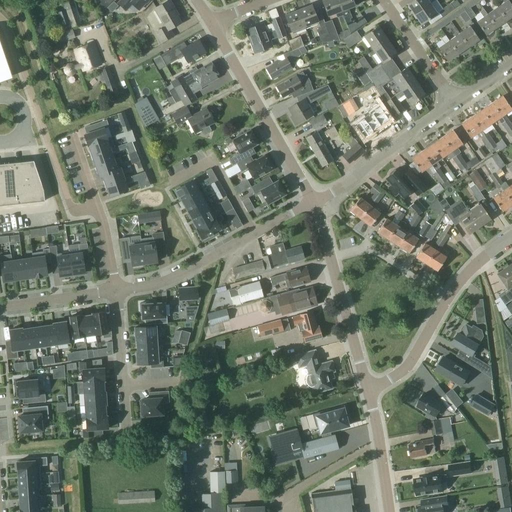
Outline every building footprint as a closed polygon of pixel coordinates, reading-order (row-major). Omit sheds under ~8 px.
[(139,10),(147,0),(120,0),(118,3),(126,11),(132,4),(139,10)] [(337,13),(339,17),(343,15),(336,0),(324,0),(322,1),(328,16),(337,13)] [(351,0),(336,0),(343,15),(347,28),(351,26),(348,21),(352,19),(348,9),(354,6),(351,0)] [(415,14),(430,4),(429,4),(434,0),(413,0),(408,4),(415,14)] [(468,9),(478,2),(476,0),(472,0),(470,1),(465,5),(468,9)] [(506,21),(511,16),(511,5),(508,0),(497,8),(506,21)] [(81,24),(73,1),(63,4),(65,11),(66,11),(68,18),(67,19),(64,11),(58,12),(62,24),(70,21),(72,27),(81,24)] [(161,43),(173,36),(169,29),(180,23),(174,13),(175,12),(169,1),(155,9),(166,27),(155,33),(161,43)] [(442,17),(454,9),(450,3),(438,11),(442,17)] [(430,4),(415,14),(422,24),(437,14),(430,4)] [(305,29),(319,24),(311,5),(298,10),(305,29)] [(271,46),(266,33),(274,30),(278,39),(286,35),(279,16),(279,17),(275,8),(268,11),(271,20),(270,20),(271,23),(263,26),(262,24),(246,30),(254,53),(271,46)] [(496,28),(506,21),(497,8),(487,15),(496,28)] [(496,28),(487,15),(482,9),(479,11),(483,17),(476,22),(485,35),(496,28)] [(292,34),(305,29),(298,10),(285,15),(292,34)] [(448,17),(451,21),(461,14),(459,10),(448,17)] [(58,32),(51,16),(38,21),(50,52),(56,49),(51,35),(58,32)] [(438,24),(440,28),(451,21),(448,17),(438,24)] [(356,32),(367,25),(362,18),(351,26),(347,28),(351,36),(356,32)] [(325,26),(331,41),(339,40),(331,20),(324,23),(325,26)] [(424,34),(427,38),(440,28),(438,24),(424,34)] [(321,43),(331,41),(325,26),(316,30),(321,43)] [(369,52),(387,40),(378,27),(364,36),(371,46),(367,49),(369,52)] [(459,34),(468,47),(479,40),(470,27),(459,34)] [(60,43),(75,38),(72,29),(57,34),(60,43)] [(356,32),(351,36),(343,41),(349,48),(361,40),(356,32)] [(458,54),(468,47),(459,34),(449,41),(458,54)] [(447,62),(458,54),(449,41),(445,35),(441,38),(445,43),(438,48),(447,62)] [(288,41),(292,50),(303,46),(300,36),(288,41)] [(11,72),(0,40),(0,80),(9,77),(9,73),(11,72)] [(387,40),(369,52),(371,55),(376,53),(383,62),(396,53),(387,40)] [(161,57),(165,65),(184,55),(188,62),(205,53),(198,41),(181,50),(179,45),(160,56),(161,57)] [(83,72),(101,65),(93,44),(75,50),(79,64),(73,65),(71,64),(68,64),(65,65),(63,67),(63,70),(63,72),(65,75),(68,76),(71,76),(73,75),(75,73),(75,71),(81,69),(83,72)] [(272,79),(296,66),(292,60),(301,55),(301,54),(309,50),(306,45),(303,46),(292,50),(283,54),(284,59),(275,64),(274,63),(266,68),(272,79)] [(158,69),(165,65),(161,57),(153,61),(158,69)] [(207,74),(215,70),(211,63),(197,71),(195,68),(192,70),(194,73),(187,76),(191,82),(197,79),(206,75),(207,74)] [(371,81),(384,72),(379,65),(366,74),(371,81)] [(104,80),(109,93),(116,91),(108,68),(101,70),(103,76),(100,76),(102,81),(104,80)] [(402,90),(415,81),(406,68),(392,77),(399,87),(396,89),(398,93),(402,91),(402,90)] [(218,76),(215,70),(207,74),(206,75),(197,79),(195,80),(191,82),(191,84),(188,86),(187,84),(178,89),(175,91),(184,108),(197,101),(192,92),(195,90),(194,89),(199,87),(200,89),(218,78),(217,77),(218,76)] [(511,78),(507,70),(498,76),(508,90),(511,87),(511,78)] [(373,86),(378,94),(380,93),(377,89),(390,80),(384,72),(371,81),(374,85),(373,86)] [(283,97),(290,93),(293,98),(296,97),(313,90),(310,83),(304,85),(298,74),(277,86),(283,97)] [(394,96),(398,101),(401,98),(400,98),(405,95),(411,104),(424,95),(415,81),(402,90),(402,91),(398,93),(394,96)] [(312,114),(307,104),(322,95),(321,94),(330,89),(327,85),(318,88),(313,90),(296,97),(298,103),(289,108),(293,115),(291,116),(295,124),(312,114)] [(385,102),(394,115),(403,109),(398,101),(394,96),(385,102)] [(511,125),(511,124),(504,114),(511,109),(503,96),(492,103),(505,121),(501,124),(505,130),(511,125)] [(497,119),(501,124),(505,121),(492,103),(482,110),(491,123),(497,119)] [(390,120),(380,107),(372,112),(381,126),(390,120)] [(208,125),(213,122),(206,108),(191,116),(187,109),(173,116),(176,122),(186,117),(195,133),(201,130),(203,134),(205,135),(210,132),(211,130),(208,125)] [(410,108),(403,113),(408,122),(416,117),(410,108)] [(482,110),(472,117),(480,130),(484,128),(491,123),(482,110)] [(126,118),(124,112),(117,114),(120,120),(125,118),(126,118)] [(146,123),(153,119),(149,112),(142,117),(146,123)] [(381,126),(372,112),(364,118),(374,131),(381,126)] [(320,125),(316,117),(310,121),(314,128),(320,125)] [(492,139),(488,133),(484,135),(480,130),(472,117),(461,125),(470,137),(476,133),(479,138),(480,138),(485,144),(492,139)] [(374,131),(364,118),(355,124),(364,137),(374,131)] [(107,138),(103,129),(109,127),(106,120),(89,125),(92,132),(84,135),(88,145),(111,137),(107,138)] [(62,137),(77,132),(74,124),(59,129),(62,137)] [(314,151),(340,137),(334,126),(323,132),(321,129),(317,132),(316,132),(306,137),(314,151)] [(462,143),(453,130),(442,138),(451,150),(455,156),(452,158),(456,165),(463,160),(455,148),(462,143)] [(232,166),(237,163),(249,156),(255,153),(252,147),(256,144),(254,140),(255,139),(250,131),(246,133),(245,133),(244,134),(232,141),(239,153),(229,159),(232,166)] [(114,148),(111,137),(88,145),(88,146),(89,146),(92,155),(114,148)] [(340,137),(314,151),(322,165),(332,160),(326,150),(330,148),(331,149),(343,142),(340,137)] [(455,156),(451,150),(442,138),(438,141),(436,138),(430,142),(432,145),(441,157),(446,154),(450,159),(452,158),(455,156)] [(492,139),(485,144),(489,151),(496,146),(496,144),(492,139)] [(436,161),(441,157),(432,145),(430,142),(425,146),(426,148),(422,152),(431,164),(434,169),(438,168),(440,166),(436,161)] [(348,163),(363,150),(357,143),(342,156),(348,163)] [(113,159),(110,150),(115,148),(114,148),(92,155),(95,166),(113,159)] [(475,151),(481,159),(486,156),(480,148),(475,151)] [(420,171),(431,164),(422,152),(412,159),(415,164),(410,167),(416,175),(420,172),(420,171)] [(505,165),(497,153),(483,162),(491,174),(495,172),(505,165)] [(250,158),(249,156),(237,163),(241,171),(248,168),(254,179),(271,169),(270,167),(272,166),(267,158),(266,159),(264,156),(253,162),(250,158)] [(113,159),(95,166),(99,176),(120,169),(120,168),(117,169),(113,159)] [(467,166),(463,160),(459,162),(456,165),(460,171),(467,166)] [(43,190),(33,161),(0,164),(0,205),(45,201),(43,190)] [(392,171),(390,172),(389,176),(386,178),(392,184),(388,187),(395,194),(398,192),(403,197),(412,189),(416,195),(425,187),(409,169),(404,174),(398,168),(396,170),(392,171)] [(443,173),(438,168),(434,169),(431,172),(435,178),(443,173)] [(106,185),(124,179),(120,169),(99,176),(102,175),(106,185)] [(476,184),(482,180),(475,171),(470,175),(476,184)] [(144,172),(131,176),(133,181),(138,180),(141,188),(149,186),(144,172)] [(488,176),(493,182),(499,178),(495,172),(491,174),(488,176)] [(450,185),(448,182),(447,180),(443,173),(435,178),(440,185),(441,185),(444,189),(450,185)] [(197,178),(174,190),(178,197),(179,196),(181,200),(197,191),(203,188),(197,178)] [(503,183),(499,178),(493,182),(497,187),(500,185),(503,183)] [(109,196),(127,189),(124,179),(106,185),(109,196)] [(260,191),(267,204),(285,194),(278,181),(260,191)] [(505,182),(503,183),(500,185),(503,190),(511,203),(511,202),(511,184),(508,187),(505,182)] [(385,192),(375,183),(369,191),(373,194),(376,197),(378,195),(380,197),(385,192)] [(470,187),(469,188),(478,201),(484,198),(475,184),(474,185),(473,183),(469,185),(470,187)] [(197,191),(181,200),(183,202),(184,202),(187,209),(208,197),(203,188),(197,191)] [(501,210),(511,203),(503,190),(493,197),(501,210)] [(386,208),(394,198),(385,192),(380,197),(378,195),(376,197),(373,194),(370,199),(372,201),(370,205),(360,217),(370,225),(380,213),(373,208),(377,204),(376,203),(378,201),(386,208)] [(468,233),(478,225),(469,212),(463,203),(456,208),(456,207),(453,206),(450,208),(440,193),(435,196),(450,219),(453,216),(456,221),(458,221),(459,220),(468,233)] [(208,197),(187,209),(186,209),(190,216),(191,215),(193,218),(213,207),(208,197)] [(370,205),(360,197),(350,210),(360,217),(370,205)] [(480,204),(469,212),(478,225),(489,218),(480,204)] [(195,224),(194,224),(196,228),(218,216),(213,207),(193,218),(192,219),(195,224)] [(238,218),(233,209),(233,208),(226,212),(232,222),(238,218)] [(388,238),(396,225),(405,212),(400,208),(391,222),(386,218),(377,231),(388,238)] [(446,214),(441,211),(427,232),(433,236),(436,231),(435,231),(443,218),(447,223),(450,220),(446,214)] [(415,213),(411,219),(414,221),(417,223),(421,217),(418,215),(415,213)] [(198,233),(203,242),(217,234),(216,232),(220,229),(217,223),(222,220),(220,216),(218,217),(218,216),(196,228),(199,232),(198,233)] [(413,229),(417,223),(414,221),(411,219),(409,223),(407,225),(413,229)] [(423,238),(431,225),(425,221),(418,234),(423,238)] [(407,232),(404,230),(402,229),(398,226),(397,225),(396,225),(388,238),(398,245),(407,232)] [(415,230),(413,229),(407,225),(404,230),(407,232),(398,245),(409,252),(417,239),(411,235),(415,230)] [(443,231),(439,237),(445,241),(449,235),(443,231)] [(152,234),(152,237),(141,239),(145,265),(154,263),(154,262),(157,262),(155,249),(165,248),(162,232),(152,234)] [(435,244),(441,247),(445,241),(439,237),(435,244)] [(145,265),(141,239),(140,239),(141,242),(129,243),(128,238),(119,239),(122,255),(130,254),(132,265),(135,265),(135,266),(145,265)] [(426,263),(435,250),(424,243),(415,256),(426,263)] [(82,261),(89,260),(87,244),(78,245),(79,251),(69,252),(72,274),(73,277),(84,275),(82,261)] [(56,245),(49,246),(49,249),(51,262),(51,265),(58,264),(60,276),(61,276),(61,277),(71,276),(71,275),(72,274),(69,252),(57,254),(56,245)] [(285,251),(272,255),(272,254),(262,257),(266,270),(275,267),(275,266),(288,262),(288,263),(303,258),(300,246),(284,250),(285,251)] [(43,252),(32,253),(36,277),(41,276),(47,275),(45,263),(51,262),(49,249),(43,249),(43,252)] [(437,270),(445,257),(435,250),(426,263),(437,270)] [(32,258),(22,260),(25,278),(35,277),(36,277),(32,253),(32,258)] [(219,284),(227,260),(223,258),(214,282),(219,284)] [(22,260),(12,261),(14,280),(25,278),(22,260)] [(235,279),(265,271),(262,260),(232,269),(235,279)] [(14,280),(12,261),(0,263),(3,282),(14,280)] [(311,280),(308,268),(305,268),(305,267),(273,275),(273,277),(272,277),(273,279),(274,279),(275,283),(284,280),(286,288),(309,281),(311,280)] [(511,271),(509,267),(499,274),(509,288),(504,291),(511,301),(511,300),(511,271)] [(232,306),(263,297),(258,281),(228,290),(232,306)] [(179,288),(179,300),(197,299),(197,287),(179,288)] [(283,310),(285,309),(286,313),(316,304),(311,287),(298,290),(298,288),(263,298),(263,300),(261,301),(259,305),(260,310),(264,312),(267,311),(267,313),(274,311),(275,314),(283,312),(283,310)] [(505,305),(511,301),(504,291),(498,295),(505,305)] [(149,302),(140,303),(140,312),(142,312),(143,318),(144,318),(145,325),(167,323),(167,316),(165,316),(164,303),(149,304),(149,302)] [(210,325),(229,320),(226,308),(207,313),(210,325)] [(316,327),(315,326),(311,311),(292,317),(294,324),(302,322),(304,330),(316,327)] [(104,312),(92,313),(95,334),(102,333),(103,338),(111,337),(110,316),(105,317),(104,312)] [(82,315),(81,315),(85,336),(95,334),(92,313),(92,315),(82,316),(82,315)] [(81,315),(69,317),(72,338),(85,336),(81,315)] [(272,335),(290,331),(287,319),(280,321),(279,320),(256,326),(259,337),(271,334),(272,335)] [(66,321),(53,323),(56,344),(69,342),(66,321)] [(53,325),(43,326),(46,346),(56,344),(53,323),(53,325)] [(483,336),(482,330),(474,325),(472,328),(466,324),(465,326),(463,326),(462,329),(462,331),(461,333),(462,333),(461,335),(458,333),(452,343),(473,355),(478,345),(483,336)] [(304,330),(301,330),(304,342),(321,338),(318,325),(315,326),(316,327),(304,330)] [(43,326),(32,328),(35,348),(46,346),(43,326)] [(134,327),(135,340),(156,338),(156,326),(134,327)] [(9,330),(12,350),(6,351),(7,359),(18,358),(17,350),(24,349),(21,328),(9,330)] [(22,328),(21,328),(24,349),(35,348),(32,328),(22,329),(22,328)] [(189,339),(190,333),(181,331),(180,337),(189,339)] [(180,337),(178,343),(187,346),(189,339),(180,337)] [(136,351),(136,352),(157,350),(156,338),(135,340),(136,340),(137,351),(136,351)] [(274,360),(282,358),(279,349),(272,351),(274,360)] [(150,363),(150,368),(163,367),(163,357),(158,358),(157,350),(136,352),(137,364),(150,363)] [(332,374),(331,372),(334,372),(332,364),(329,362),(319,365),(314,351),(295,356),(299,368),(306,365),(314,393),(331,388),(329,379),(332,374)] [(436,371),(457,383),(460,379),(464,381),(470,372),(455,363),(454,364),(452,362),(444,357),(436,371)] [(92,362),(79,363),(79,370),(82,370),(83,382),(104,380),(104,368),(93,369),(92,362)] [(481,371),(492,379),(493,378),(491,369),(485,365),(481,371)] [(15,381),(16,396),(17,396),(17,395),(19,395),(19,398),(25,397),(26,404),(46,402),(45,393),(38,392),(37,380),(29,380),(29,379),(23,379),(23,381),(16,382),(15,381)] [(83,382),(84,394),(105,392),(104,392),(103,381),(104,381),(104,380),(83,382)] [(162,405),(169,402),(168,391),(148,392),(149,399),(142,400),(142,402),(140,402),(140,401),(139,401),(140,417),(141,416),(150,415),(150,417),(156,416),(156,414),(162,414),(162,405)] [(105,392),(84,394),(85,406),(106,404),(105,392)] [(456,416),(462,415),(446,394),(438,400),(426,393),(418,406),(435,416),(439,409),(441,410),(443,407),(454,413),(456,416)] [(477,395),(471,405),(488,415),(494,405),(477,395)] [(106,404),(85,406),(86,418),(107,416),(106,416),(105,405),(106,405),(106,404)] [(344,405),(313,414),(319,433),(320,433),(321,437),(324,446),(340,441),(337,430),(351,426),(349,419),(350,419),(348,413),(347,413),(345,406),(344,406),(344,405)] [(47,406),(27,408),(28,415),(18,416),(20,432),(30,431),(30,433),(40,432),(40,430),(42,430),(41,421),(48,418),(47,406)] [(86,418),(86,430),(82,430),(82,436),(93,436),(93,430),(108,429),(107,416),(86,418)] [(444,444),(454,441),(450,417),(430,421),(432,435),(442,433),(444,444)] [(295,422),(265,431),(275,464),(302,457),(302,460),(326,453),(324,446),(321,437),(301,443),(295,422)] [(68,426),(68,438),(77,437),(77,426),(68,426)] [(230,437),(237,435),(236,433),(239,433),(237,426),(224,430),(227,436),(229,435),(230,437)] [(427,454),(436,453),(433,439),(416,442),(416,444),(408,445),(410,458),(427,455),(427,454)] [(179,454),(181,464),(192,462),(190,452),(179,454)] [(46,457),(26,458),(26,461),(16,462),(17,475),(40,473),(40,466),(47,465),(46,457)] [(472,473),(470,461),(448,465),(450,476),(472,473)] [(49,482),(59,481),(58,471),(52,472),(52,474),(48,474),(49,482)] [(212,493),(224,492),(223,472),(211,472),(212,493)] [(17,475),(18,486),(41,484),(40,473),(17,475)] [(446,475),(440,476),(431,477),(431,476),(429,477),(430,477),(429,477),(429,478),(426,478),(425,478),(425,477),(423,478),(415,480),(415,484),(416,491),(417,495),(428,493),(428,495),(438,493),(438,491),(443,490),(441,483),(447,482),(446,475)] [(333,482),(334,491),(311,494),(313,511),(355,511),(355,507),(353,507),(350,480),(333,482)] [(41,484),(18,486),(19,497),(42,496),(42,495),(39,496),(39,489),(41,489),(41,484)] [(118,504),(155,502),(154,491),(117,493),(118,504)] [(225,511),(225,493),(215,494),(201,494),(201,508),(191,508),(191,511),(225,511)] [(443,511),(443,507),(448,507),(446,495),(421,499),(422,506),(419,506),(419,509),(417,509),(417,511),(443,511)] [(42,496),(19,497),(20,509),(40,507),(40,501),(42,501),(42,496)]
